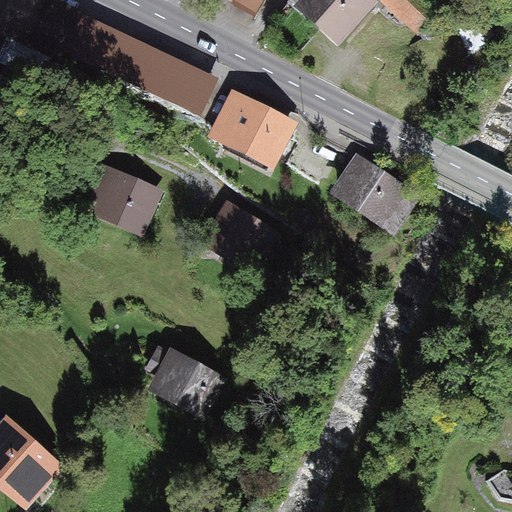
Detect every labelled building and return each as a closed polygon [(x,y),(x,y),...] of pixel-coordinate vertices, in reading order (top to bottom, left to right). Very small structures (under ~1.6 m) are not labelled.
[(17,0),(15,4),(47,21),(55,6),(43,0),(17,0)] [(372,5),(366,0),(303,0),(299,5),(340,41),(372,5)] [(423,0),(389,0),(388,3),(427,37),(443,18),(423,0)] [(56,58),(61,48),(75,21),(77,17),(55,6),(47,21),(15,4),(2,30),(56,58)] [(487,39),(499,32),(485,6),(473,12),(487,39)] [(213,86),(75,21),(61,48),(199,114),(213,86)] [(226,108),(213,134),(271,163),(289,127),(245,104),(239,115),(226,108)] [(359,163),(339,194),(393,230),(413,199),(359,163)] [(95,181),(110,188),(99,212),(141,231),(156,196),(99,171),(95,181)] [(231,211),(210,243),(251,269),(271,237),(231,211)] [(156,388),(202,414),(211,396),(220,402),(227,390),(160,352),(150,369),(163,376),(156,388)] [(0,511),(17,511),(55,470),(6,427),(0,433),(0,511)] [(485,481),(499,501),(511,504),(511,471),(503,470),(485,481)]
